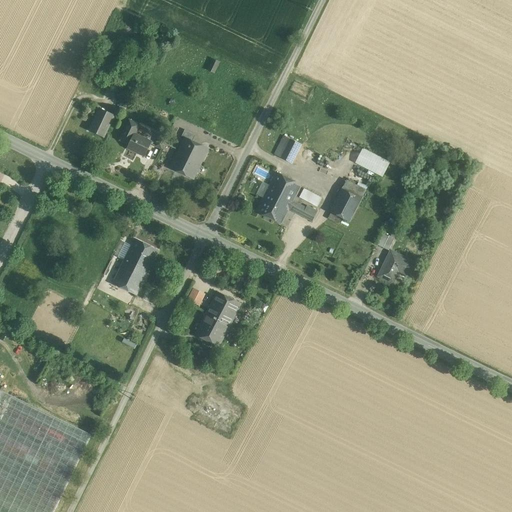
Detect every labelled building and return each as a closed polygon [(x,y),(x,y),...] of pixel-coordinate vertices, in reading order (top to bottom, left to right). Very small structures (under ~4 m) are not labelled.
[(219,63),(212,60),(208,70),(214,73),(219,63)] [(120,81),(115,90),(120,92),(125,83),(120,81)] [(129,99),(123,95),(118,106),(124,109),(129,99)] [(114,116),(100,109),(90,130),(104,137),(114,116)] [(139,125),(129,120),(120,140),(129,145),(127,148),(134,152),(135,152),(144,156),(144,157),(151,142),(135,134),(139,125)] [(196,135),(185,129),(182,136),(184,137),(193,141),(196,135)] [(167,139),(161,136),(156,146),(162,149),(167,139)] [(301,145),(284,136),(274,155),(291,163),(301,145)] [(193,141),(184,137),(169,168),(194,180),(209,149),(193,141)] [(389,163),(363,149),(356,163),(382,177),(389,163)] [(300,186),(276,173),(270,184),(264,198),(257,212),(281,223),(288,209),(312,221),(317,211),(307,206),(306,208),(292,201),(300,186)] [(257,194),(264,198),(270,184),(264,181),(257,194)] [(346,181),(330,212),(342,218),(349,222),(365,191),(346,181)] [(304,189),(299,197),(317,207),(322,198),(304,189)] [(342,218),(331,213),(328,219),(338,224),(342,218)] [(388,237),(383,234),(377,245),(383,248),(388,237)] [(388,237),(383,248),(388,250),(394,238),(389,236),(388,237)] [(159,250),(135,239),(133,243),(128,254),(113,284),(137,295),(159,250)] [(128,254),(133,243),(126,240),(121,251),(128,254)] [(414,263),(391,251),(378,277),(393,284),(398,272),(407,276),(414,263)] [(215,258),(211,265),(221,270),(224,263),(215,258)] [(174,277),(161,270),(153,287),(166,293),(174,277)] [(204,294),(192,288),(187,300),(198,305),(204,294)] [(241,304),(217,292),(195,335),(219,347),(241,304)] [(53,511),(91,435),(0,390),(0,511),(53,511)]
